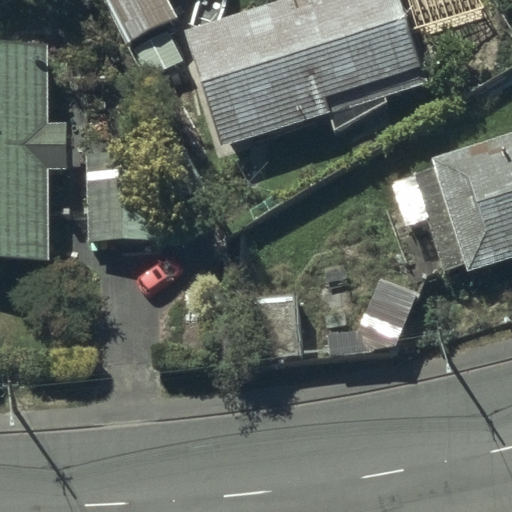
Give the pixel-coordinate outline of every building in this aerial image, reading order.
[(99,0),(147,91),(189,67),(172,35),(179,31),(168,9),(185,0),(99,0)] [(187,44),(224,160),(427,95),(398,0),(294,0),(297,10),(187,44)] [(0,62),(0,274),(49,274),(51,182),(68,183),(69,138),(50,137),(49,62),(0,62)] [(467,276),(470,285),(511,272),(511,153),(393,191),(409,242),(431,235),(446,283),(467,276)] [(148,166),(88,165),(90,252),(149,253),(148,166)]
